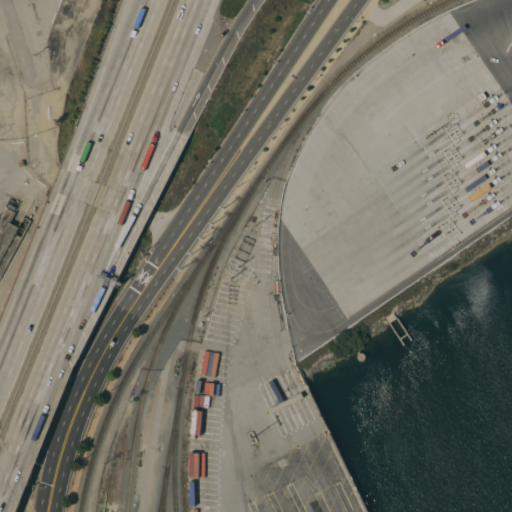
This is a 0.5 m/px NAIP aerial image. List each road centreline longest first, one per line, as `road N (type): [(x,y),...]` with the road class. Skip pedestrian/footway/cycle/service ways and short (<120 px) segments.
road 1 (secondary): [(46,511),(67,433),(107,343),(325,24)]
road 2 (motorway): [(147,0),(2,369)]
road 3 (motorway): [(70,302),(106,271),(250,0)]
road 4 (motorway): [(70,302),(191,0)]
